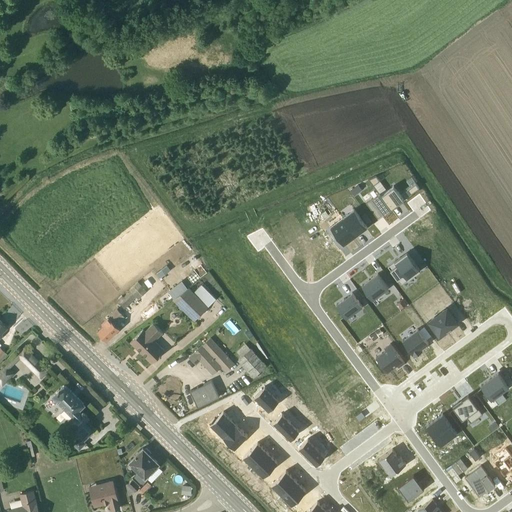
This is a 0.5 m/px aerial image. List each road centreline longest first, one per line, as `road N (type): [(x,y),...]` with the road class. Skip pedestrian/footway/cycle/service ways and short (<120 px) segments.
road 1 (secondary): [(225,492),(0,270)]
road 2 (residential): [(384,400),(486,325),(502,320),(511,329)]
road 3 (residential): [(418,205),(304,295)]
road 4 (residential): [(511,337),(400,421)]
road 5 (residential): [(304,295),(384,400)]
